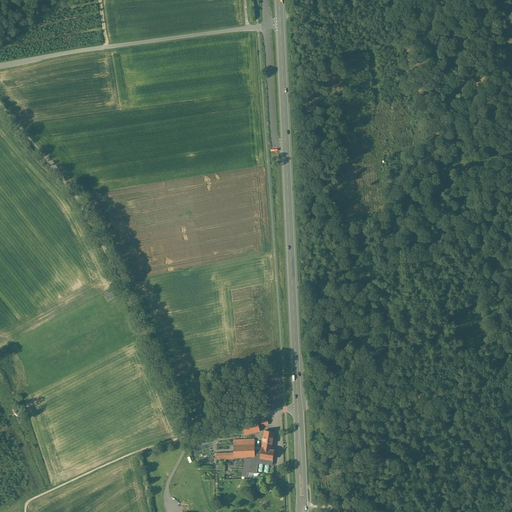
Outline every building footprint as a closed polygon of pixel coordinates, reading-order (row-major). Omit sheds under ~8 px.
[(258,421),(243,424),(245,434),(260,431),(258,421)] [(275,432),(265,430),(264,431),(265,431),(262,448),(272,449),(272,447),(272,445),(273,439),(274,439),(273,439),(274,432),(275,432)] [(212,433),(191,441),(192,446),(201,442),(214,438),(212,433)] [(247,443),(234,443),(234,453),(234,458),(245,457),(250,457),(255,457),(255,449),(255,443),(247,443)] [(261,450),(255,449),(255,457),(272,460),(273,460),(274,450),(273,449),(272,449),(262,448),(261,450)] [(255,457),(250,457),(248,471),(254,472),(257,473),(258,463),(271,464),(272,464),(272,460),(255,457)]
